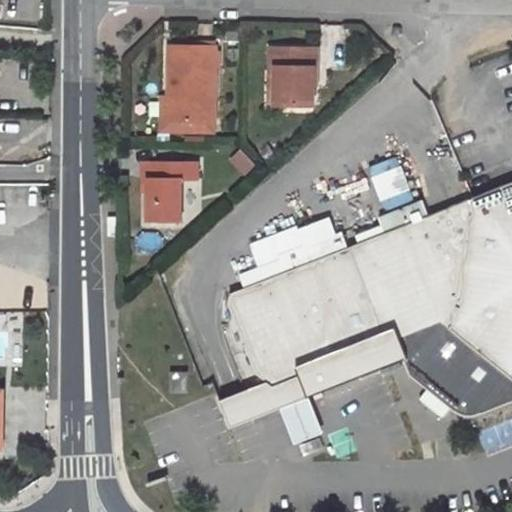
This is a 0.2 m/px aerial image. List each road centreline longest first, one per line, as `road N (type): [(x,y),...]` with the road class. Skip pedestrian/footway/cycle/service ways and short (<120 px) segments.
road 1 (unknown): [(224,385),(195,301),(223,241),(293,194),(504,0)]
road 2 (tertiary): [(84,280),(82,42)]
road 3 (tertiary): [(118,511),(99,464),(84,280)]
road 4 (tertiary): [(84,280),(75,479)]
